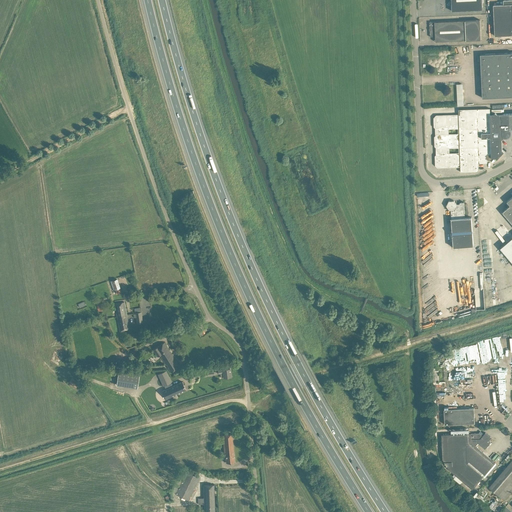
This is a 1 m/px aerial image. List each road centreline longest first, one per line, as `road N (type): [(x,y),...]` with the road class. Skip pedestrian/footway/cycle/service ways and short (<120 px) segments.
road 1 (motorway): [(385,511),(309,386),(250,266),(162,0)]
road 2 (motorway): [(147,0),(237,270),(368,511)]
road 3 (unclassified): [(258,511),(245,355),(210,318),(152,179),(97,0)]
road 4 (unclassified): [(511,165),(436,187),(426,178),(413,0)]
road 5 (track): [(0,176),(128,108)]
